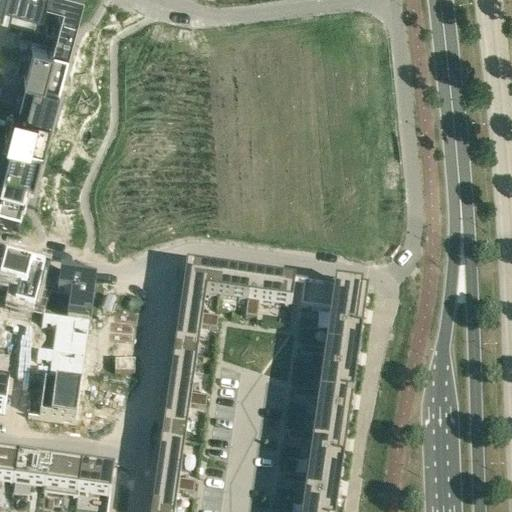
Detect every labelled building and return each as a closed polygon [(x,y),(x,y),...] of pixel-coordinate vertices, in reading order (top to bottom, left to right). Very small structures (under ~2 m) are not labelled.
[(2,0),(0,8),(0,7),(0,18),(7,20),(11,7),(15,8),(13,17),(37,24),(43,1),(43,0),(2,0)] [(43,0),(43,1),(62,6),(51,47),(67,52),(80,0),(43,0)] [(364,18),(324,22),(326,42),(366,38),(364,18)] [(266,29),(244,31),(248,67),(270,65),(266,29)] [(244,31),(222,34),(226,70),(248,67),(244,31)] [(222,34),(201,36),(205,72),(226,70),(222,34)] [(201,36),(179,39),(181,53),(180,53),(182,75),(205,72),(201,36)] [(366,38),(326,42),(328,61),(343,60),(368,57),(366,38)] [(148,42),(139,78),(161,84),(169,54),(180,53),(181,53),(179,39),(148,42)] [(32,42),(23,77),(58,86),(67,52),(51,47),(32,42)] [(368,57),(343,60),(347,94),(372,91),(368,57)] [(19,76),(11,107),(12,107),(49,117),(58,86),(23,77),(19,76)] [(183,79),(180,89),(190,92),(192,82),(183,79)] [(333,79),(323,81),(324,91),(334,90),(333,79)] [(272,81),(263,82),(264,92),(273,91),(272,81)] [(238,85),(228,86),(229,96),(239,95),(238,85)] [(137,86),(131,108),(166,117),(172,95),(137,86)] [(228,86),(218,87),(219,97),(229,96),(228,86)] [(372,91),(347,94),(351,129),(376,126),(372,91)] [(190,100),(187,109),(197,112),(200,102),(190,100)] [(12,107),(3,139),(10,141),(41,149),(49,117),(12,107)] [(131,108),(125,128),(160,138),(166,117),(131,108)] [(337,120),(328,121),(329,131),(338,130),(337,120)] [(376,126),(351,129),(355,163),(380,161),(376,126)] [(125,128),(119,150),(155,160),(160,138),(125,128)] [(338,130),(329,131),(330,141),(339,140),(338,130)] [(181,133),(178,143),(188,145),(190,135),(181,133)] [(0,137),(0,153),(6,156),(10,141),(3,139),(0,137)] [(6,156),(0,178),(0,179),(7,181),(31,187),(41,149),(10,141),(6,156)] [(178,143),(176,152),(185,155),(188,145),(178,143)] [(117,157),(106,199),(129,205),(129,204),(140,164),(117,157)] [(380,161),(355,163),(359,198),(384,195),(380,161)] [(151,167),(149,176),(159,179),(161,169),(151,167)] [(187,171),(186,181),(196,182),(197,172),(187,171)] [(343,171),(333,172),(335,182),(344,181),(343,171)] [(164,175),(161,185),(171,188),(173,178),(164,175)] [(221,176),(220,185),(230,187),(231,177),(221,176)] [(231,177),(230,187),(240,188),(241,178),(231,177)] [(7,181),(0,209),(0,228),(18,234),(31,187),(7,181)] [(161,185),(159,195),(168,197),(171,188),(161,185)] [(359,198),(344,200),(346,219),(386,214),(384,195),(359,198)] [(106,202),(102,224),(142,230),(146,206),(145,206),(129,204),(129,205),(106,199),(106,202)] [(183,208),(179,235),(201,238),(206,202),(184,199),(182,208),(183,208)] [(334,201),(324,202),(325,212),(335,211),(334,201)] [(206,202),(201,238),(222,241),(227,205),(206,202)] [(146,206),(142,230),(179,235),(183,208),(182,208),(145,203),(145,206),(146,206)] [(277,204),(276,214),(286,215),(287,205),(277,204)] [(227,205),(222,241),(244,244),(247,218),(248,218),(250,208),(227,205)] [(287,205),(286,215),(295,217),(297,207),(287,205)] [(386,214),(346,219),(349,238),(388,233),(386,214)] [(247,218),(244,244),(281,249),(284,223),(248,218),(247,218)] [(284,223),(281,249),(319,255),(323,228),(284,223)] [(337,229),(327,230),(328,240),(338,239),(337,229)] [(388,233),(349,238),(351,258),(391,253),(388,233)] [(338,239),(328,240),(329,250),(339,249),(338,239)] [(4,263),(0,279),(0,286),(17,292),(15,300),(13,307),(23,310),(33,312),(35,303),(43,274),(4,263)] [(185,269),(179,313),(202,316),(203,314),(205,296),(204,296),(207,272),(185,269)] [(207,272),(204,296),(205,296),(247,302),(250,278),(207,272)] [(43,274),(35,303),(47,306),(51,295),(67,299),(70,300),(67,317),(67,320),(90,324),(95,287),(43,274)] [(250,278),(247,302),(259,304),(291,308),(294,284),(250,278)] [(302,286),(300,298),(316,300),(317,288),(302,286)] [(316,300),(314,312),(330,314),(330,313),(364,318),(367,295),(317,288),(316,300)] [(300,298),(299,310),(314,312),(316,300),(300,298)] [(247,302),(246,310),(257,312),(259,304),(247,302)] [(246,310),(244,318),(256,320),(257,312),(246,310)] [(179,313),(172,356),(196,359),(201,326),(202,316),(179,313)] [(330,314),(327,334),(360,339),(364,318),(330,313),(330,314)] [(202,316),(201,326),(209,328),(210,315),(203,314),(202,316)] [(210,315),(209,328),(217,329),(218,316),(210,315)] [(42,317),(40,328),(55,330),(51,354),(84,359),(90,324),(67,320),(42,317)] [(324,352),(324,356),(357,360),(360,339),(327,334),(324,352)] [(301,348),(299,356),(311,358),(312,350),(301,348)] [(312,350),(311,358),(323,360),(324,356),(324,352),(312,350)] [(37,352),(35,364),(50,366),(47,386),(80,391),(84,359),(51,354),(37,352)] [(172,356),(166,398),(190,402),(191,396),(196,359),(172,356)] [(323,360),(321,377),(354,382),(357,360),(324,356),(323,360)] [(114,362),(114,375),(134,375),(134,362),(114,362)] [(318,394),(318,398),(351,403),(354,382),(321,377),(318,394)] [(0,383),(0,415),(4,416),(8,385),(0,383)] [(44,386),(39,421),(75,427),(80,391),(47,386),(44,386)] [(294,391),(293,399),(305,401),(306,393),(294,391)] [(306,393),(305,401),(317,402),(318,398),(318,394),(306,393)] [(190,402),(189,408),(197,409),(199,397),(191,396),(190,402)] [(199,397),(197,409),(205,410),(207,398),(199,397)] [(166,398),(160,441),(184,445),(189,408),(190,402),(166,398)] [(317,402),(315,420),(348,425),(351,403),(318,398),(317,402)] [(312,437),(312,441),(345,446),(348,425),(315,420),(312,437)] [(288,434),(287,442),(299,443),(300,435),(288,434)] [(300,435),(299,443),(311,445),(312,441),(312,437),(300,435)] [(160,441),(154,484),(178,487),(179,481),(184,445),(160,441)] [(311,445),(309,462),(342,467),(345,446),(312,441),(311,445)] [(0,458),(0,485),(13,487),(16,461),(0,458)] [(16,461),(13,487),(45,492),(48,465),(16,461)] [(306,480),(305,484),(339,489),(342,467),(309,462),(306,480)] [(45,492),(44,496),(76,501),(77,496),(80,470),(48,465),(45,492)] [(80,470),(77,496),(109,501),(113,474),(80,470)] [(282,476),(281,484),(293,486),(294,478),(282,476)] [(294,478),(293,486),(305,488),(305,484),(306,480),(294,478)] [(178,487),(177,493),(185,494),(187,483),(179,481),(178,487)] [(187,483),(185,494),(193,496),(195,484),(187,483)] [(154,484),(150,511),(174,511),(177,493),(178,487),(154,484)] [(305,488),(302,505),(336,510),(339,489),(305,484),(305,488)]
